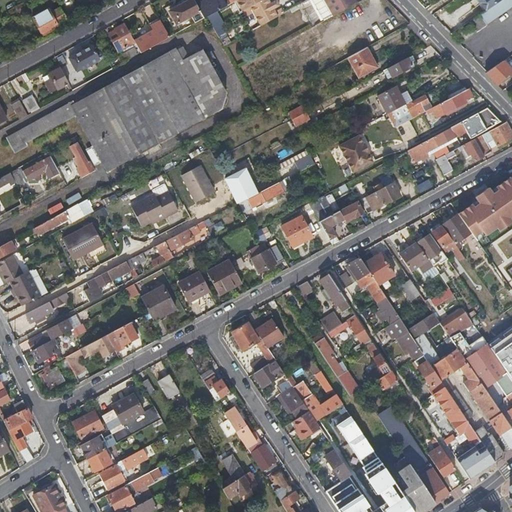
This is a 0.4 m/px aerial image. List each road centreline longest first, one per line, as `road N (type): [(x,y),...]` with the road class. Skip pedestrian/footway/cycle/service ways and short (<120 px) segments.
road 1 (residential): [(321,260),(475,494)]
road 2 (residential): [(202,324),(328,511)]
road 3 (residential): [(511,156),(321,260)]
road 4 (residential): [(202,324),(39,414)]
road 5 (residential): [(511,115),(398,0)]
road 6 (residential): [(0,76),(139,0)]
road 7 (residential): [(321,260),(202,324)]
road 8 (unknown): [(0,234),(107,177)]
